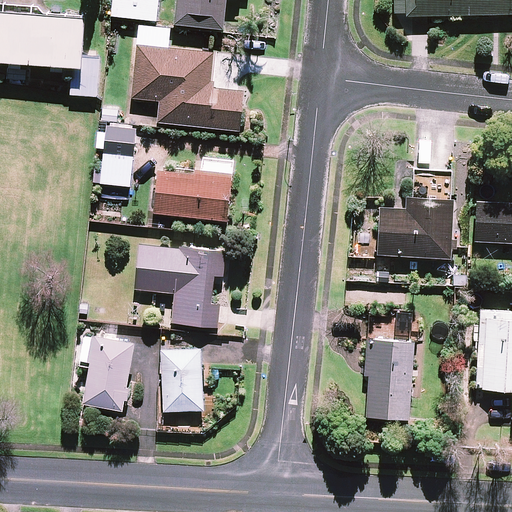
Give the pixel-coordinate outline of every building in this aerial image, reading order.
[(160,0),(112,0),(111,17),(158,21),(160,0)] [(178,0),(177,22),(225,25),(226,0),(178,0)] [(511,0),(400,0),(401,13),(511,11),(511,0)] [(84,12),(0,5),(0,56),(81,62),(84,12)] [(213,51),(139,45),(135,98),(160,99),(159,122),(240,127),(243,87),(211,85),(213,51)] [(101,57),(83,56),(83,74),(72,73),(71,95),(99,96),(101,57)] [(120,106),(102,106),(101,122),(119,123),(120,106)] [(135,130),(107,129),(106,151),(134,152),(135,130)] [(133,156),(103,154),(101,183),(131,185),(133,156)] [(236,159),(203,157),(202,172),(158,169),(155,212),(232,217),(236,159)] [(411,193),(410,205),(381,203),(380,229),(354,228),(353,250),(450,255),(453,195),(411,193)] [(511,201),(477,200),(475,239),(511,240),(511,201)] [(224,271),(225,248),(139,243),(137,287),(176,289),(174,320),(218,322),(219,295),(213,295),(214,271),(224,271)] [(511,391),(511,312),(479,311),(476,390),(511,391)] [(134,323),(106,320),(104,333),(94,332),(86,400),(124,405),(134,323)] [(412,334),(369,333),(368,412),(411,413),(412,334)] [(203,403),(201,340),(161,341),(164,404),(203,403)]
